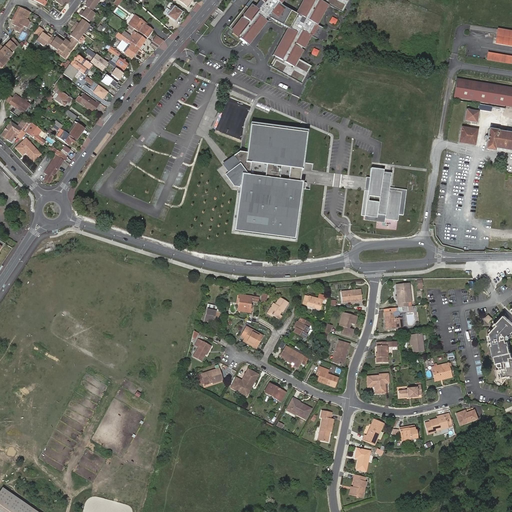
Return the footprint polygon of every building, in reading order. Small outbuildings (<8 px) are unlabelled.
[(97,3),(93,0),(87,0),(88,0),(87,2),(84,6),(86,7),(91,11),(97,3)] [(283,0),(248,0),(253,3),(249,8),(245,5),(228,27),(248,43),(265,21),(267,22),(274,22),(290,31),(270,68),(301,85),(311,67),(296,59),(309,35),(316,40),(322,28),(315,25),(325,4),(341,14),(348,0),(306,0),(298,15),(279,5),(283,0)] [(175,22),(182,12),(174,6),(171,11),(170,11),(166,15),(175,22)] [(21,8),(19,7),(13,20),(14,20),(21,8)] [(89,22),(95,14),(91,11),(86,7),(83,11),(82,13),(80,11),(78,14),(89,22)] [(27,20),(31,13),(21,8),(14,20),(12,24),(16,26),(14,30),(20,33),(23,26),(27,28),(30,22),(28,20),(27,20)] [(128,25),(130,26),(137,17),(134,15),(128,25)] [(333,16),(330,21),(336,24),(339,19),(333,16)] [(133,28),(137,31),(138,30),(147,37),(152,29),(144,23),(137,17),(130,26),(133,28)] [(73,26),(83,33),(89,25),(82,19),(79,23),(78,25),(75,23),(73,26)] [(99,24),(94,31),(98,33),(103,27),(99,24)] [(53,30),(47,25),(44,30),(50,34),(53,30)] [(72,37),(77,41),(83,33),(73,26),(71,29),(73,30),(72,32),(70,35),(72,37)] [(511,30),(498,28),(497,32),(495,43),(511,46),(511,30)] [(122,35),(139,48),(142,44),(145,39),(134,31),(130,37),(123,33),(122,35)] [(36,41),(44,46),(47,43),(51,36),(49,34),(47,36),(46,35),(42,32),(36,41)] [(132,58),(139,48),(122,35),(118,33),(115,36),(122,41),(127,44),(122,51),(132,58)] [(155,34),(151,40),(158,45),(164,40),(155,34)] [(51,36),(47,43),(57,50),(58,48),(62,42),(56,37),(55,38),(51,36)] [(62,42),(58,48),(68,56),(78,41),(77,41),(72,37),(70,40),(71,41),(69,42),(68,42),(64,39),(62,42)] [(18,44),(13,38),(3,48),(0,45),(0,63),(3,66),(9,60),(8,58),(11,55),(10,53),(18,44)] [(127,44),(122,41),(117,48),(122,51),(127,44)] [(312,53),(318,55),(321,50),(315,47),(312,53)] [(90,62),(101,70),(106,63),(87,50),(85,52),(93,58),(90,62)] [(511,56),(488,53),(487,61),(511,64),(511,56)] [(72,67),(82,73),(86,67),(89,69),(92,65),(78,56),(74,62),(75,63),(72,67)] [(116,68),(117,69),(119,66),(123,69),(128,63),(120,57),(115,64),(109,60),(107,62),(116,68)] [(117,69),(116,68),(111,75),(119,81),(124,74),(117,69)] [(65,78),(61,75),(53,85),(55,87),(58,88),(65,78)] [(117,83),(106,75),(101,81),(108,86),(109,84),(114,87),(117,83)] [(511,87),(457,79),(453,98),(511,107),(511,87)] [(68,104),(72,99),(58,88),(55,87),(53,90),(58,94),(54,100),(63,107),(66,103),(68,104)] [(87,89),(85,92),(96,100),(102,91),(96,87),(92,92),(87,89)] [(5,100),(17,108),(22,100),(23,99),(23,98),(22,99),(14,94),(12,97),(9,94),(5,100)] [(76,101),(90,112),(91,110),(94,111),(99,103),(96,100),(94,102),(84,95),(81,99),(79,97),(76,101)] [(22,100),(17,108),(23,113),(29,105),(25,102),(26,101),(23,99),(22,100)] [(64,113),(74,120),(76,117),(66,110),(64,113)] [(467,110),(465,121),(477,123),(479,111),(467,110)] [(21,130),(21,129),(25,124),(26,123),(22,120),(17,127),(10,122),(0,134),(11,143),(14,139),(12,138),(15,134),(17,136),(17,135),(21,130)] [(25,124),(21,129),(39,142),(41,139),(36,135),(40,130),(29,123),(27,125),(25,124)] [(76,139),(84,129),(77,124),(75,126),(72,125),(67,133),(76,139)] [(234,233),(295,242),(302,191),(310,192),(311,184),(312,177),(313,172),(313,166),(304,164),(308,132),(251,125),(247,155),(240,154),(229,162),(223,166),(228,174),(226,176),(234,188),(241,189),(234,233)] [(459,143),(476,146),(479,129),(462,126),(459,143)] [(71,141),(73,138),(59,128),(57,130),(59,132),(56,136),(68,145),(71,141)] [(489,129),(486,150),(495,151),(496,149),(511,151),(511,133),(499,132),(499,130),(489,129)] [(25,138),(15,147),(22,154),(25,151),(33,160),(40,153),(25,138)] [(64,145),(59,152),(65,156),(70,149),(64,145)] [(59,152),(53,148),(51,151),(65,161),(67,158),(65,156),(59,152)] [(49,182),(64,161),(56,155),(44,173),(47,175),(44,179),(49,182)] [(392,167),(372,165),(370,179),(366,179),(365,184),(364,190),(361,217),(365,217),(365,222),(376,223),(384,224),(384,221),(397,222),(398,216),(403,217),(406,191),(389,189),(392,167)] [(396,306),(406,305),(405,301),(409,300),(408,287),(404,287),(400,288),(394,288),(396,306)] [(340,301),(360,299),(359,288),(339,291),(340,301)] [(249,297),(250,295),(237,293),(236,298),(237,298),(237,302),(236,309),(249,312),(249,307),(248,307),(248,304),(249,300),(256,302),(257,298),(249,297)] [(320,299),(316,298),(303,294),(300,304),(318,308),(320,299)] [(272,302),(267,310),(270,313),(270,314),(271,314),(277,318),(279,314),(278,313),(280,310),(281,308),(283,308),(287,302),(279,296),(274,304),(272,302)] [(215,325),(219,312),(215,311),(206,309),(202,320),(206,321),(207,321),(208,322),(212,323),(211,324),(215,325)] [(398,316),(397,309),(382,311),(383,319),(384,327),(401,326),(400,316),(398,316)] [(347,322),(349,323),(352,324),(355,316),(341,311),(336,325),(341,326),(339,333),(349,336),(351,328),(348,327),(346,327),(347,322)] [(487,311),(482,316),(488,323),(494,318),(487,311)] [(295,321),(292,327),(293,328),(291,332),(302,338),(305,334),(303,333),(308,323),(298,317),(296,322),(295,321)] [(511,323),(505,317),(498,325),(499,327),(491,335),(493,341),(491,341),(492,344),(493,343),(494,347),(493,347),(495,357),(496,357),(498,365),(499,365),(499,366),(500,367),(500,368),(501,368),(502,368),(502,370),(497,371),(498,378),(497,381),(500,383),(499,384),(500,385),(501,383),(503,384),(507,378),(511,377),(511,354),(511,355),(510,355),(509,346),(509,344),(507,344),(506,339),(509,335),(511,337),(511,336),(511,323)] [(324,324),(322,331),(328,333),(330,326),(324,324)] [(240,340),(245,342),(246,341),(249,343),(250,342),(251,343),(250,345),(254,347),(260,337),(248,330),(249,328),(244,325),(238,335),(242,337),(240,340)] [(261,335),(249,328),(248,330),(260,337),(261,335)] [(411,339),(411,344),(412,351),(423,350),(421,333),(408,335),(409,339),(411,339)] [(206,350),(209,345),(197,338),(193,345),(196,347),(191,356),(200,361),(204,354),(203,353),(205,349),(206,350)] [(340,364),(342,356),(341,356),(342,355),(344,355),(347,344),(337,340),(330,361),(337,363),(336,364),(338,364),(340,364)] [(375,346),(375,354),(375,355),(377,354),(377,357),(375,357),(375,362),(386,362),(385,342),(376,342),(376,346),(375,346)] [(283,358),(290,362),(293,363),(292,366),(296,368),(299,362),(302,356),(292,350),(284,346),(278,355),(283,358)] [(302,356),(303,357),(304,354),(293,348),(292,350),(302,356)] [(443,367),(441,367),(431,369),(433,378),(440,376),(440,378),(450,376),(447,362),(442,363),(443,367)] [(318,371),(317,375),(315,379),(324,383),(332,387),(335,378),(325,374),(326,370),(317,366),(315,370),(318,371)] [(217,368),(199,374),(199,375),(202,382),(209,380),(210,384),(221,380),(217,368)] [(235,386),(238,387),(236,390),(240,393),(242,389),(246,391),(248,386),(247,385),(247,384),(250,386),(256,374),(246,369),(240,380),(235,377),(229,388),(233,390),(235,386)] [(378,376),(365,376),(366,386),(373,385),(374,392),(383,391),(382,382),(387,381),(386,373),(378,374),(378,376)] [(283,392),(275,387),(274,388),(271,386),(271,385),(267,383),(262,391),(278,400),(283,392)] [(244,396),(250,386),(247,384),(247,385),(248,386),(246,391),(242,389),(240,393),(236,390),(238,387),(235,386),(233,390),(244,396)] [(411,395),(411,396),(416,396),(416,394),(420,394),(419,384),(415,384),(415,386),(405,386),(405,388),(397,389),(397,396),(406,395),(411,395)] [(284,408),(293,414),(302,419),(308,408),(301,404),(299,406),(296,404),(297,402),(290,398),(284,408)] [(465,409),(456,413),(461,424),(477,416),(474,409),(466,412),(465,409)] [(329,431),(331,418),(328,418),(329,411),(319,410),(318,416),(320,417),(316,439),(326,441),(328,431),(329,431)] [(443,416),(436,418),(428,420),(428,421),(424,422),(427,433),(432,431),(431,430),(446,427),(445,424),(449,423),(446,413),(442,414),(443,416)] [(369,423),(369,425),(365,435),(362,434),(361,438),(373,443),(382,422),(371,418),(369,423)] [(413,430),(412,426),(407,427),(407,428),(402,429),(402,427),(397,428),(399,440),(416,437),(415,429),(413,430)] [(368,450),(355,448),(353,457),(356,458),(354,469),(364,470),(368,450)] [(351,487),(349,494),(360,497),(364,482),(362,481),(363,477),(353,475),(352,479),(353,479),(351,487)] [(37,511),(2,488),(0,490),(0,511),(37,511)]
